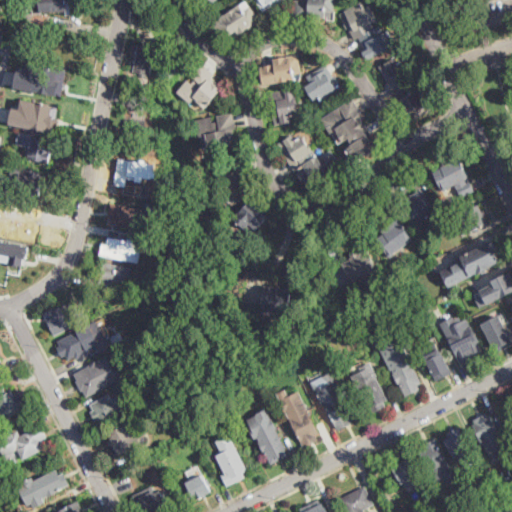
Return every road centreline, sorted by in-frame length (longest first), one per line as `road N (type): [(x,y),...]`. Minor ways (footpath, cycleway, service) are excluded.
road 1 (residential): [(467,116),(411,140),(345,200),(317,204),(287,195),(270,174),(251,92),(196,35),(185,0)]
road 2 (residential): [(0,308),(45,290),(72,256),(123,0)]
road 3 (residential): [(230,511),(511,370)]
road 4 (residential): [(232,66),(277,39),(320,41),(356,68),(403,149)]
road 5 (residential): [(511,204),(410,0)]
road 6 (residential): [(112,511),(12,307)]
